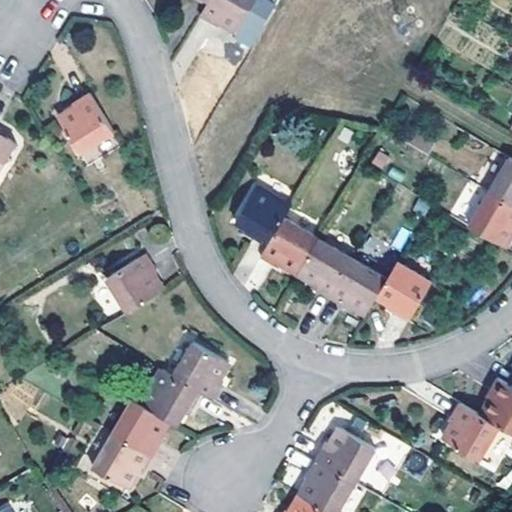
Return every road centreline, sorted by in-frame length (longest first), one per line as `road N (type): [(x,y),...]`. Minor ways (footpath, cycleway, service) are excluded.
road 1 (residential): [(116,0),(133,25),(179,200),(216,287),(249,325),(320,366)]
road 2 (residential): [(320,366),(417,370),(463,357),(511,319)]
road 3 (residential): [(320,366),(277,443),(231,480)]
